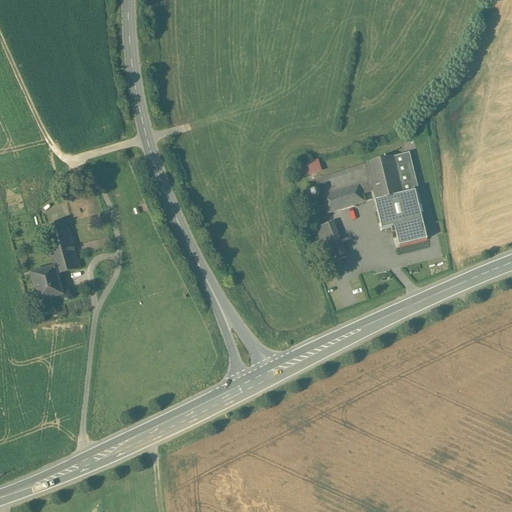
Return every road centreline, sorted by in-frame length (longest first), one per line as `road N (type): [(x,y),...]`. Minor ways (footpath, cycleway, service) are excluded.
road 1 (primary): [(128,0),(133,77),(157,175),(257,381)]
road 2 (primary): [(257,381),(0,499)]
road 3 (secondary): [(511,262),(257,381)]
road 4 (track): [(79,158),(52,147),(0,34)]
